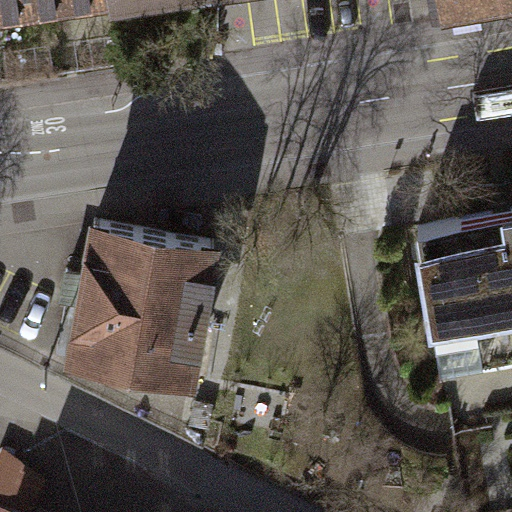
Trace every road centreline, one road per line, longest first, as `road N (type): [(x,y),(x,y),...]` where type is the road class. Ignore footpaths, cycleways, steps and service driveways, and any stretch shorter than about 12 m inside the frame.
road 1 (tertiary): [(0,158),(511,78)]
road 2 (residential): [(0,373),(284,511)]
